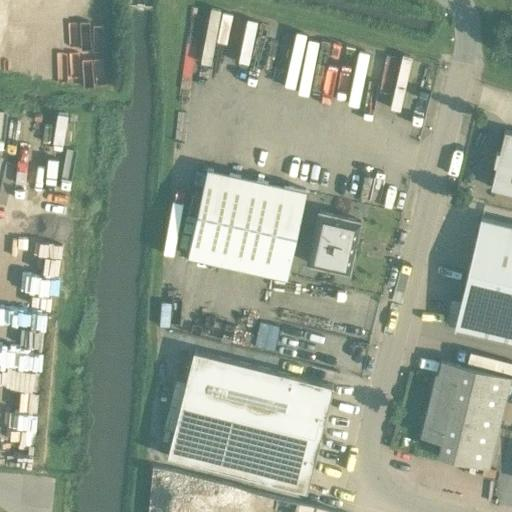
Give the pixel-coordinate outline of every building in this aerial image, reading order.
[(201,8),(188,62),(204,66),(218,12),(201,8)] [(300,35),(294,90),(322,93),(327,38),(300,35)] [(511,192),(511,131),(505,130),(500,152),(498,151),(494,165),(496,166),(491,187),(511,192)] [(188,256),(288,278),(307,190),(207,168),(188,256)] [(361,221),(320,211),(308,263),(350,272),(361,221)] [(468,271),(511,281),(511,224),(481,217),(468,271)] [(511,339),(511,281),(468,271),(461,300),(451,297),(445,322),(455,325),(455,326),(511,339)] [(252,342),(273,346),(277,323),(256,319),(252,342)] [(194,350),(181,403),(320,437),(334,385),(194,350)] [(422,435),(442,440),(439,454),(489,466),(511,375),(442,359),(438,373),(436,373),(422,435)] [(307,491),(320,437),(181,403),(168,456),(307,491)]
